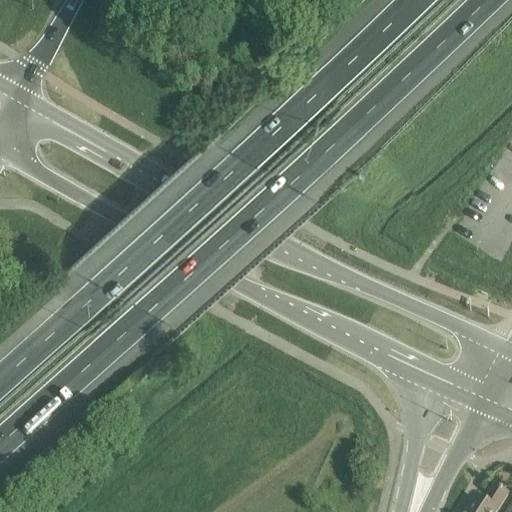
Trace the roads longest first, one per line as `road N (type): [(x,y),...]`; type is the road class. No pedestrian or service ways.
road 1 (motorway): [(0,443),(485,0)]
road 2 (motorway): [(412,0),(0,379)]
road 3 (primary): [(511,354),(341,274),(21,96)]
road 4 (primary): [(0,149),(467,400)]
road 5 (primary): [(413,511),(467,400)]
